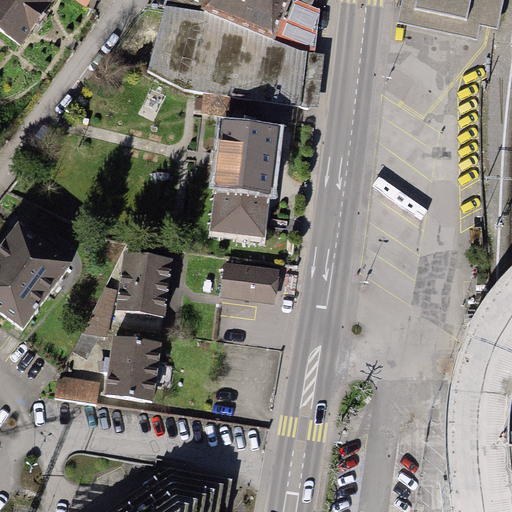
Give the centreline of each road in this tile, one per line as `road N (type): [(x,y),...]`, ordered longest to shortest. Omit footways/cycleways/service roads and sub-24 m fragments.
road 1 (primary): [(288,511),(360,0)]
road 2 (residential): [(128,0),(0,173)]
road 3 (secondary): [(511,318),(484,372),(473,481),(478,511)]
